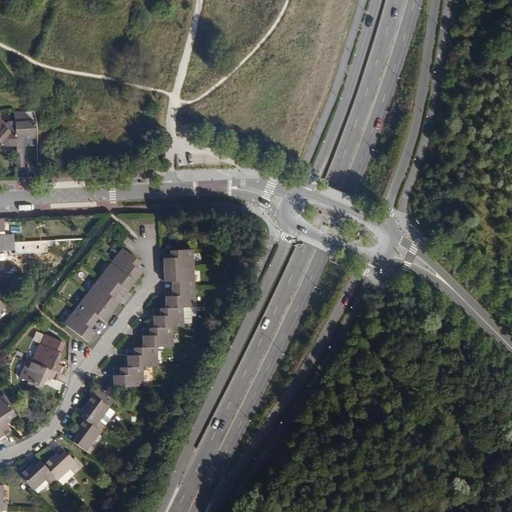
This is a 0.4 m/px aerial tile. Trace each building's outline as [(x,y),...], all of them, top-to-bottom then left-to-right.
[(14,122),(15,132),(15,146),(16,167),(24,167),(23,136),(33,135),(32,122),(26,122),(25,112),(14,113),(14,122)] [(0,142),(8,146),(15,146),(14,122),(7,123),(3,126),(0,129),(0,142)] [(149,152),(149,161),(159,160),(159,152),(149,152)] [(13,242),(0,242),(0,251),(14,251),(13,242)] [(121,245),(108,262),(133,281),(140,272),(135,268),(136,267),(130,263),(135,256),(121,245)] [(165,269),(196,267),(195,247),(194,247),(177,248),(177,256),(171,256),(164,256),(165,269)] [(141,261),(135,256),(130,263),(136,267),(141,261)] [(108,262),(97,277),(111,288),(116,281),(121,285),(126,289),(133,281),(108,262)] [(196,267),(165,269),(165,280),(173,280),(178,280),(179,288),(197,287),(196,267)] [(85,292),(109,312),(117,302),(111,298),(106,294),(111,288),(97,277),(85,292)] [(111,288),(116,292),(121,285),(116,281),(111,288)] [(166,308),(184,307),(197,306),(197,287),(179,288),(179,295),(173,295),(166,296),(166,308)] [(111,298),(116,292),(111,288),(106,294),(111,298)] [(85,292),(73,307),(88,318),(92,312),(97,316),(103,320),(109,312),(85,292)] [(83,324),(88,318),(73,307),(61,323),(86,342),(93,332),(88,328),(83,324)] [(157,328),(174,327),(185,327),(184,307),(166,308),(167,316),(161,317),(153,317),(153,328),(157,328)] [(88,318),(92,322),(97,316),(92,312),(88,318)] [(88,328),(92,322),(88,318),(83,324),(88,328)] [(144,347),(158,347),(175,346),(174,327),(157,328),(157,335),(151,336),(143,336),(144,347)] [(38,343),(30,361),(58,373),(62,375),(65,368),(55,363),(59,353),(38,343)] [(127,367),(143,366),(159,366),(158,347),(144,347),(140,347),(140,356),(135,356),(127,356),(127,367)] [(54,380),(58,373),(30,361),(25,359),(17,377),(39,386),(43,375),(54,380)] [(143,366),(127,367),(125,367),(125,376),(119,377),(113,377),(114,387),(144,386),(143,366)] [(105,394),(97,388),(93,394),(100,400),(105,394)] [(90,413),(85,420),(97,429),(102,422),(99,419),(112,400),(105,394),(100,400),(93,394),(83,408),(86,410),(90,413)] [(0,429),(4,435),(11,431),(4,420),(14,414),(1,395),(0,395),(0,429)] [(90,413),(86,410),(81,417),(85,420),(90,413)] [(97,429),(85,420),(75,434),(78,437),(82,440),(77,445),(90,455),(94,449),(90,446),(101,431),(97,429)] [(82,440),(78,437),(73,443),(77,445),(82,440)] [(67,455),(64,452),(59,457),(61,460),(67,455)] [(44,466),(53,476),(56,480),(69,469),(72,472),(78,466),(67,455),(61,460),(59,457),(56,455),(44,466)] [(43,465),(39,461),(34,467),(37,470),(43,465)] [(47,482),(53,476),(44,466),(43,465),(37,470),(34,467),(31,464),(19,476),(31,489),(44,478),(47,482)]
